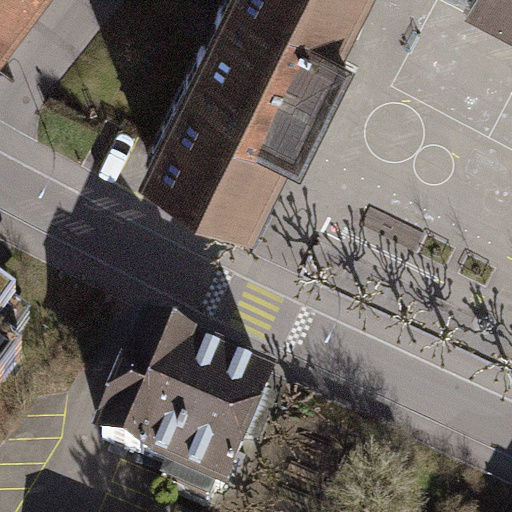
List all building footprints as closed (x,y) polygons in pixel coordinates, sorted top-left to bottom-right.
[(0,0),(0,27),(20,0),(0,0)] [(252,203),(289,128),(300,132),(316,98),(320,100),(335,70),(332,69),(349,34),(339,30),(353,0),(223,0),(218,12),(220,13),(204,44),(201,42),(147,152),(252,203)] [(511,0),(471,0),(471,2),(511,23),(511,0)] [(0,373),(13,355),(0,345),(0,317),(8,306),(0,300),(0,373)] [(141,331),(95,437),(215,490),(262,384),(141,331)]
